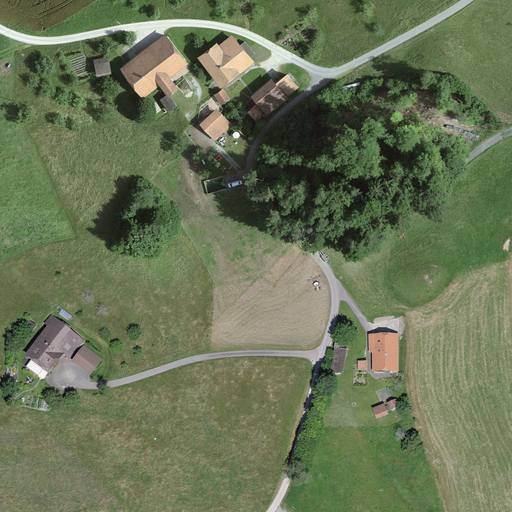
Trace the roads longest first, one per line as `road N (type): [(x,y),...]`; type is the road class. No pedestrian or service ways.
road 1 (track): [(48,379),(98,386),(224,354),(326,353)]
road 2 (track): [(294,225),(342,241),(373,236),(511,131)]
